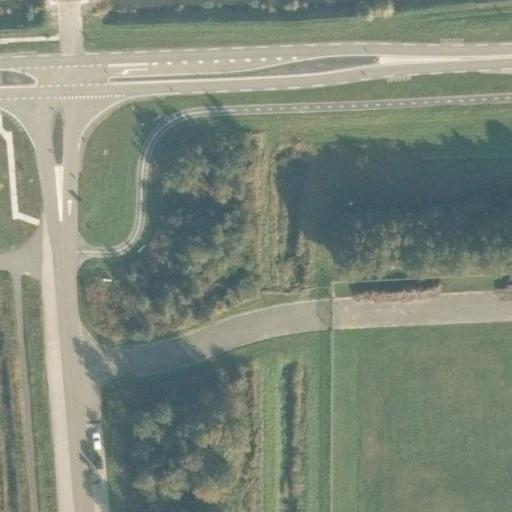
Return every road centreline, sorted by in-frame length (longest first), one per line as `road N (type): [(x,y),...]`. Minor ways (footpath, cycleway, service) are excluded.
road 1 (primary): [(60,77),(511,51)]
road 2 (unclassified): [(82,511),(61,255)]
road 3 (unclassified): [(61,255),(60,77)]
